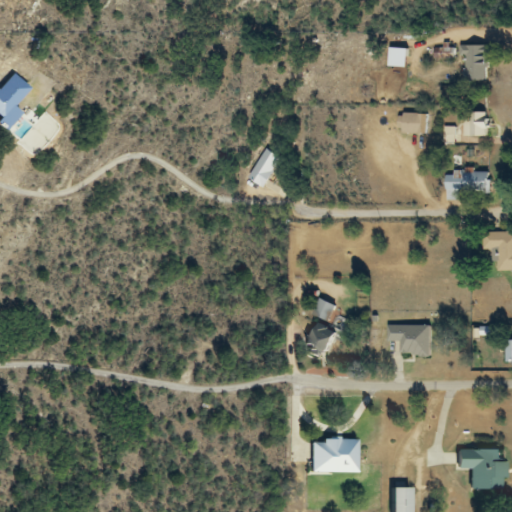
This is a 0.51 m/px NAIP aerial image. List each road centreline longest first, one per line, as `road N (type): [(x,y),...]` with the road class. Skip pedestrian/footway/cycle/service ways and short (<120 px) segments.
road 1 (residential): [(511,369),(389,391),(294,379)]
road 2 (residential): [(511,217),(299,211)]
